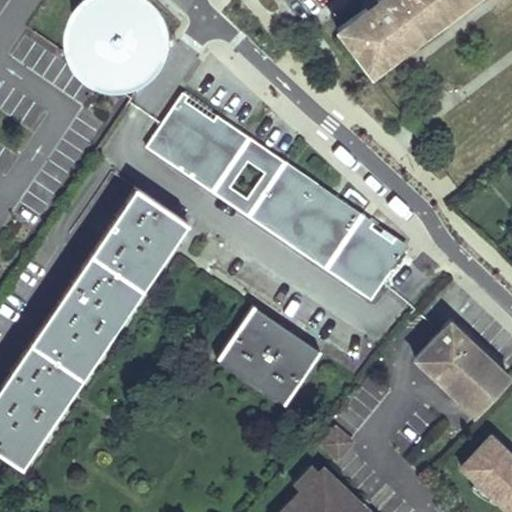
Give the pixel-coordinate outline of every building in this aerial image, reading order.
[(79,0),(76,3),(71,13),(70,22),(71,33),(75,42),(82,49),(90,55),(100,57),(110,57),(120,53),(128,47),(134,39),(137,29),(138,19),(135,9),(129,1),(128,0),(79,0)] [(463,0),(370,0),(336,26),(369,71),(463,0)] [(146,146),(213,192),(245,145),(178,99),(146,146)] [(278,167),(245,214),(370,299),(402,252),(278,167)] [(0,453),(19,467),(185,222),(135,188),(0,386),(0,453)] [(251,308),(217,357),(284,403),(317,354),(251,308)] [(473,413),(508,377),(448,321),(414,357),(473,413)] [(334,421),(317,441),(338,460),(356,440),(334,421)] [(489,435),(460,466),(467,472),(496,441),(489,435)] [(511,511),(511,455),(496,441),(467,472),(510,511),(511,511)] [(298,490),(317,471),(310,464),(291,483),(298,490)] [(356,511),(362,507),(340,485),(335,489),(317,471),(298,490),(277,511),(356,511)]
